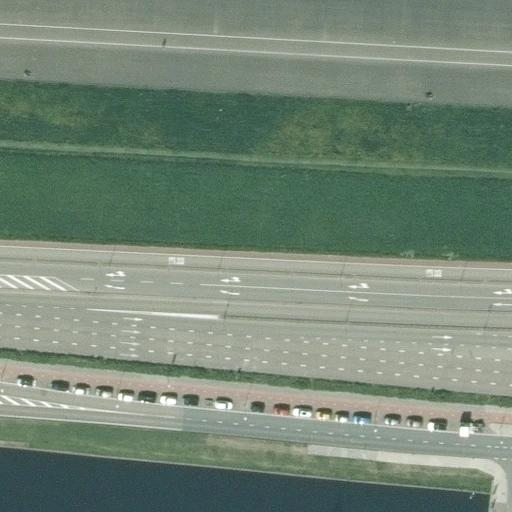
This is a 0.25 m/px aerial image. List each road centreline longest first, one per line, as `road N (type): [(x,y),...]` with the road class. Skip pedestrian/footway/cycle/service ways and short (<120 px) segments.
road 1 (tertiary): [(0,399),(511,448)]
road 2 (primary): [(511,298),(0,269)]
road 3 (primary): [(88,304),(215,345),(511,361)]
road 4 (unclassified): [(88,304),(511,321)]
